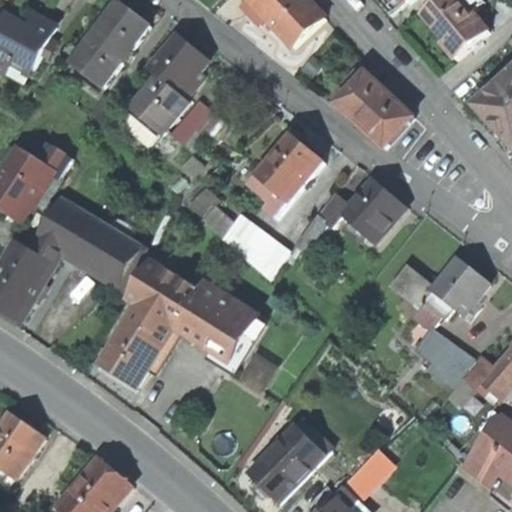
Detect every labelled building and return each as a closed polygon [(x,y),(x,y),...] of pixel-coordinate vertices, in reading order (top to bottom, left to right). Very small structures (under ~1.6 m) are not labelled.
[(249,0),(269,21),(291,0),(249,0)] [(327,22),(307,0),(291,0),(269,21),(296,51),(327,22)] [(463,0),(447,0),(427,17),(449,43),(446,46),(459,62),(493,34),(463,0)] [(107,92),(136,55),(135,55),(154,30),(123,5),(74,67),(107,92)] [(30,31),(8,19),(2,29),(0,33),(0,71),(10,77),(18,62),(37,73),(46,56),(45,55),(59,30),(37,18),(30,31)] [(167,136),(192,106),(189,104),(198,93),(192,89),(210,67),(180,41),(153,73),(161,80),(136,110),(167,136)] [(511,75),(477,108),(511,146),(511,75)] [(417,119),(367,76),(342,104),(391,148),(417,119)] [(107,92),(90,116),(103,125),(120,101),(107,92)] [(175,138),(185,147),(197,132),(214,113),(204,104),(175,138)] [(214,113),(197,132),(208,141),(212,136),(222,124),(225,122),(214,113)] [(231,131),(222,124),(212,136),(221,143),(231,131)] [(208,141),(197,132),(185,147),(195,156),(208,141)] [(270,213),(280,222),(329,165),(296,137),(252,187),(275,207),(270,213)] [(22,154),(0,186),(0,201),(27,220),(37,205),(48,212),(67,184),(64,181),(77,163),(51,145),(37,165),(22,154)] [(379,247),(409,211),(376,182),(353,209),(345,219),(350,223),(379,247)] [(353,209),(338,197),(299,247),(310,255),(332,227),(341,234),(350,223),(345,219),(353,209)] [(67,204),(43,243),(65,257),(123,292),(147,253),(67,204)] [(242,218),(223,242),(233,250),(253,226),(242,218)] [(233,250),(248,261),(267,237),(253,226),(233,250)] [(293,258),(267,237),(248,261),(274,282),(293,258)] [(58,269),(65,257),(43,243),(35,255),(58,269)] [(0,312),(22,326),(58,269),(35,255),(20,245),(0,277),(0,312)] [(426,306),(445,322),(448,324),(458,313),(467,320),(494,287),(462,260),(438,290),(411,268),(394,289),(408,301),(421,312),(426,306)] [(143,309),(133,324),(169,347),(179,331),(226,360),(249,325),(242,320),(248,310),(198,277),(191,288),(154,265),(131,301),(143,309)] [(403,307),(435,334),(445,322),(426,306),(421,312),(408,301),(403,307)] [(169,347),(133,324),(104,370),(141,393),(169,347)] [(428,372),(457,393),(478,363),(449,343),(428,372)] [(249,381),(270,392),(285,363),(265,353),(249,381)] [(511,392),(511,355),(499,371),(486,360),(467,382),(480,393),(486,387),(503,402),(510,395),(511,392)] [(324,417),(318,411),(284,445),(315,475),(335,455),(334,453),(343,445),(359,463),(367,455),(327,414),(324,417)] [(10,497),(49,441),(14,417),(0,436),(0,469),(7,474),(0,483),(0,499),(3,501),(6,500),(10,497)] [(511,425),(509,422),(493,442),(491,440),(478,457),(504,477),(506,474),(511,478),(511,425)] [(284,445),(252,478),(283,508),(315,475),(284,445)] [(350,471),(359,463),(343,445),(334,453),(335,455),(350,471)] [(104,462),(62,511),(61,511),(116,511),(136,489),(104,462)] [(310,507),(315,511),(325,511),(339,499),(329,489),(310,507)] [(352,511),(360,504),(347,491),(339,499),(325,511),(352,511)]
